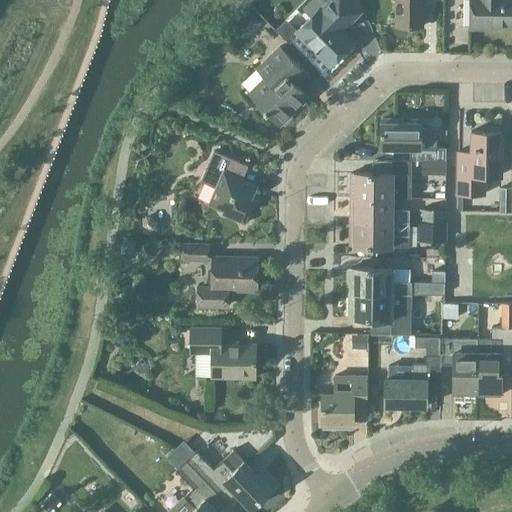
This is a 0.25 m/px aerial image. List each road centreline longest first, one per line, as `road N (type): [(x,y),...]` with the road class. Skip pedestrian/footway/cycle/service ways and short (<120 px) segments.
road 1 (residential): [(330,501),(297,451),(292,425),(298,163),(381,77),(511,74)]
road 2 (tertiary): [(511,444),(417,453),(370,472),(330,501)]
